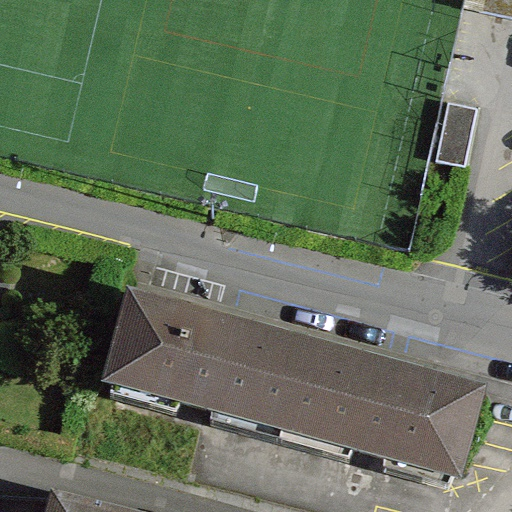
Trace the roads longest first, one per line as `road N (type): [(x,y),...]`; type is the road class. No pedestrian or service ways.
road 1 (residential): [(0,191),(358,286),(511,336)]
road 2 (unknown): [(0,464),(192,511)]
